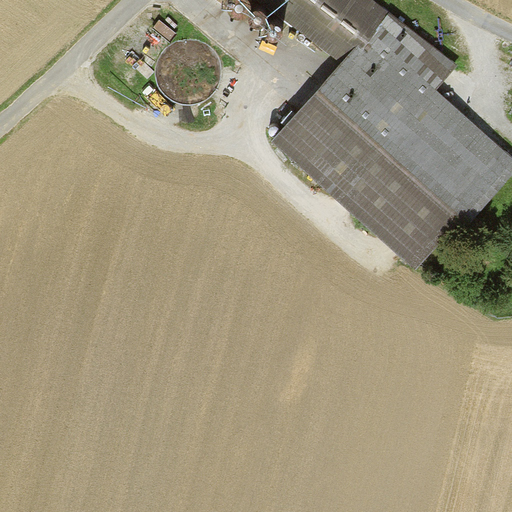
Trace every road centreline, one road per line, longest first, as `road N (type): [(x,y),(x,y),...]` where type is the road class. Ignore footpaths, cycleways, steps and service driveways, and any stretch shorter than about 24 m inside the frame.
road 1 (track): [(511,326),(419,287),(358,247),(256,139),(179,135),(88,52)]
road 2 (track): [(140,0),(0,126)]
